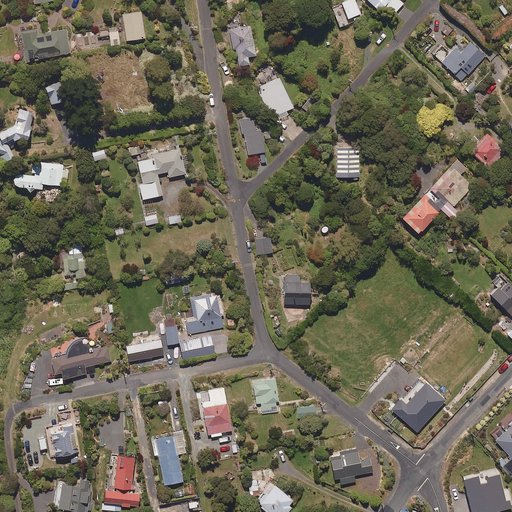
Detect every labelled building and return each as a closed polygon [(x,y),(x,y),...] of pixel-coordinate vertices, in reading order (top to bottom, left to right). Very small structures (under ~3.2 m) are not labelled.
[(360,14),(354,0),(347,0),(341,3),(348,19),(360,14)] [(367,0),(389,20),(404,4),(399,0),(390,0),(389,2),(386,0),(367,0)] [(144,39),(141,12),(123,15),(126,41),(144,39)] [(98,38),(109,37),(111,46),(119,45),(117,26),(108,27),(108,29),(97,31),(98,38)] [(255,56),(250,26),(229,30),(232,50),(235,49),(238,67),(249,65),(247,58),(255,56)] [(36,28),(21,31),(15,32),(18,48),(24,47),(27,62),(70,53),(66,29),(37,35),(36,28)] [(485,57),(471,43),(464,50),(458,45),(442,62),(461,81),(485,57)] [(293,108),(279,78),(257,88),(271,118),(277,115),(279,119),(288,115),(286,111),(293,108)] [(65,101),(60,83),(45,88),(50,105),(65,101)] [(0,157),(3,163),(13,158),(8,147),(21,141),(27,142),(35,115),(19,110),(14,127),(0,133),(0,157)] [(255,131),(252,118),(241,120),(248,156),(265,152),(260,130),(255,131)] [(488,132),(469,152),(489,171),(508,150),(488,132)] [(140,154),(139,146),(129,148),(130,156),(140,154)] [(360,178),(359,148),(336,149),(337,178),(360,178)] [(106,159),(103,150),(92,153),(94,161),(106,159)] [(184,174),(179,150),(150,156),(151,159),(138,162),(142,184),(139,184),(143,200),(162,196),(157,174),(168,172),(169,178),(184,174)] [(401,220),(417,235),(441,210),(454,222),(460,216),(452,208),(472,187),(460,175),(466,169),(457,160),(401,220)] [(33,190),(42,191),(42,186),(61,187),(61,179),(67,179),(68,169),(63,169),(64,164),(34,162),(34,166),(31,166),(31,176),(19,175),(17,175),(16,176),(15,176),(14,177),(14,178),(13,179),(13,180),(13,181),(13,183),(13,184),(13,185),(14,186),(15,187),(16,188),(17,188),(18,189),(19,189),(25,189),(29,194),(33,190)] [(157,223),(156,215),(144,217),(146,226),(157,223)] [(181,223),(180,216),(168,217),(169,224),(181,223)] [(270,237),(255,239),(257,255),(272,253),(270,237)] [(82,245),(68,245),(69,261),(63,261),(63,276),(72,276),(76,276),(76,278),(89,278),(89,261),(82,261),(82,245)] [(511,286),(499,273),(491,281),(498,288),(490,296),(511,318),(511,286)] [(299,276),(284,275),(284,304),(309,305),(310,284),(299,283),(299,276)] [(191,309),(185,310),(186,318),(185,318),(186,334),(223,329),(222,317),(224,317),(219,294),(190,298),(191,309)] [(179,344),(176,326),(165,328),(168,345),(179,344)] [(216,358),(213,337),(179,342),(182,363),(216,358)] [(53,355),(53,356),(52,359),(55,374),(62,373),(63,379),(86,374),(85,367),(110,361),(108,349),(101,350),(101,348),(101,347),(93,348),(86,340),(84,339),(82,339),(80,339),(78,339),(76,340),(74,341),(72,342),(71,343),(69,345),(68,347),(67,348),(67,350),(66,353),(64,353),(60,354),(59,354),(58,353),(57,353),(56,353),(55,353),(54,354),(53,355)] [(279,411),(275,379),(252,382),(255,404),(261,403),(262,414),(279,411)] [(445,401),(426,383),(406,405),(401,400),(392,410),(417,433),(445,401)] [(208,391),(200,393),(208,436),(210,435),(211,438),(222,435),(221,433),(231,431),(223,388),(208,391)] [(315,418),(315,407),(297,407),(298,418),(315,418)] [(77,452),(72,424),(62,426),(63,431),(50,434),(56,456),(58,456),(60,456),(62,456),(64,456),(65,455),(67,455),(69,455),(71,454),(72,454),(74,453),(76,452),(77,452)] [(489,434),(495,441),(507,454),(499,462),(511,476),(511,426),(506,431),(500,424),(489,434)] [(182,431),(173,433),(174,437),(151,440),(154,456),(159,455),(164,486),(182,482),(178,454),(186,453),(182,431)] [(44,437),(38,438),(40,450),(46,449),(44,437)] [(359,461),(357,448),(340,452),(330,454),(335,480),(340,479),(341,485),(355,482),(354,476),(372,473),(370,459),(359,461)] [(134,458),(111,455),(110,465),(107,491),(105,491),(103,503),(138,507),(139,494),(130,493),(134,458)] [(78,464),(78,458),(70,458),(71,472),(83,472),(83,464),(78,464)] [(506,502),(499,475),(487,478),(488,483),(480,486),(478,478),(464,481),(471,511),(497,511),(511,509),(509,501),(506,502)] [(62,483),(58,510),(77,511),(87,511),(90,479),(80,479),(79,485),(62,483)] [(258,495),(256,479),(248,480),(250,496),(258,495)] [(293,501),(271,483),(254,503),(265,511),(288,511),(291,509),(288,507),(293,501)]
